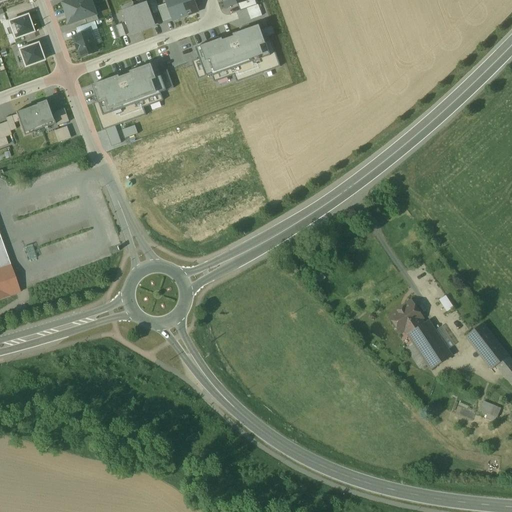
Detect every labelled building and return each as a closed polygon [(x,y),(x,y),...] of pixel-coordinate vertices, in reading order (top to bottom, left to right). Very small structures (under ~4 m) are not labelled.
[(62,6),(65,14),(92,5),(90,0),(71,0),(72,0),(72,2),(62,6)] [(164,0),(173,22),(186,18),(179,0),(164,0)] [(200,13),(194,0),(179,0),(186,18),(200,13)] [(250,1),(249,0),(223,0),(227,9),(250,1)] [(156,27),(147,2),(135,7),(144,32),(156,27)] [(96,15),(92,5),(65,14),(68,23),(78,19),(79,21),(96,15)] [(131,36),(144,32),(135,7),(122,11),(131,36)] [(27,16),(8,22),(14,39),(33,33),(27,16)] [(122,23),(113,27),(117,38),(127,34),(122,23)] [(259,24),(195,47),(205,74),(211,72),(214,80),(235,73),(238,80),(279,65),(267,32),(262,33),(259,24)] [(90,32),(74,38),(76,44),(78,51),(79,51),(81,57),(97,51),(90,32)] [(36,43),(34,34),(25,36),(27,45),(36,43)] [(25,67),(43,61),(37,44),(19,51),(25,67)] [(98,99),(93,101),(103,128),(145,113),(142,105),(162,98),(159,89),(164,87),(155,62),(92,84),(98,99)] [(48,101),(16,113),(24,134),(56,122),(48,101)] [(0,147),(9,145),(7,136),(12,135),(11,130),(18,128),(14,115),(6,117),(7,122),(0,123),(0,147)] [(56,131),(60,143),(73,138),(69,126),(56,131)] [(0,266),(9,263),(0,238),(0,266)] [(0,299),(10,296),(19,292),(18,288),(9,263),(0,266),(0,299)] [(456,294),(450,285),(430,298),(436,307),(451,329),(471,317),(456,294)] [(412,301),(390,315),(401,333),(406,330),(408,334),(424,323),(422,319),(424,318),(412,301)] [(453,356),(429,320),(424,323),(408,334),(413,343),(414,343),(427,363),(432,370),(453,356)] [(510,356),(484,323),(466,336),(492,370),(497,366),(510,356)] [(427,363),(414,343),(413,343),(407,347),(421,367),(427,363)] [(511,358),(510,356),(497,366),(511,384),(511,358)] [(501,409),(484,402),(481,411),(498,418),(501,409)]
